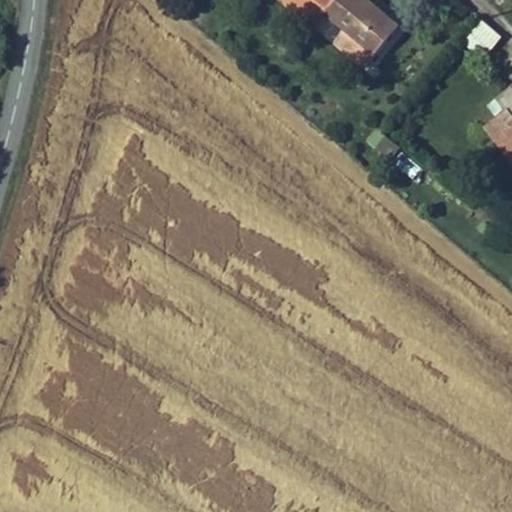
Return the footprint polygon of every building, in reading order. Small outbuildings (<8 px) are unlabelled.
[(394,32),(365,6),(357,0),(332,0),(321,16),(342,33),(372,59),(394,32)] [(398,27),(369,1),(365,6),(394,32),(398,27)] [(484,58),(502,35),(478,17),(461,41),(484,58)] [(372,59),(342,33),(333,44),(364,69),(372,59)] [(511,87),(498,99),(506,110),(484,128),(511,165),(511,87)] [(377,132),(369,144),(389,158),(397,146),(377,132)] [(394,165),(411,179),(420,167),(404,154),(394,165)]
